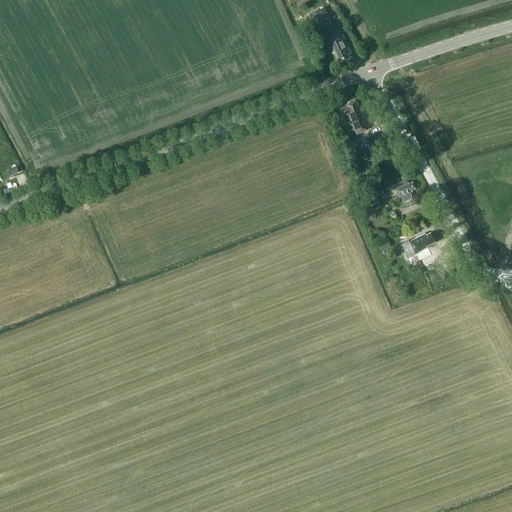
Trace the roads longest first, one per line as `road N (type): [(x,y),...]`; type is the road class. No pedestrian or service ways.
road 1 (tertiary): [(0,209),(369,73)]
road 2 (residential): [(510,276),(486,272),(468,256),(369,73)]
road 3 (tertiary): [(369,73),(511,26)]
